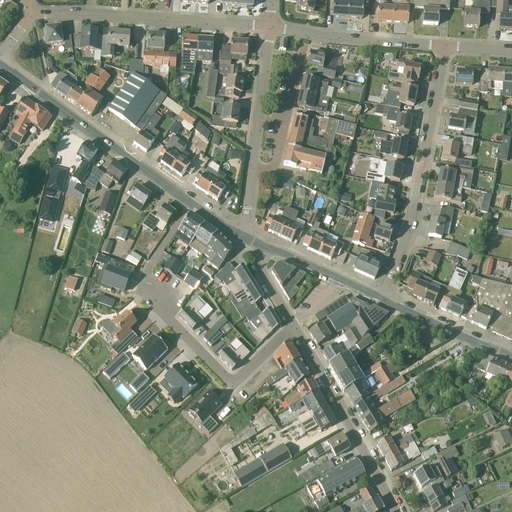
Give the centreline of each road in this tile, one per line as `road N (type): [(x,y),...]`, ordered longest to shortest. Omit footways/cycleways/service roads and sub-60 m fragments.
road 1 (secondary): [(242,236),(0,66)]
road 2 (residential): [(381,295),(413,215),(444,46)]
road 3 (residential): [(269,27),(27,15)]
road 4 (residential): [(293,327),(233,383),(142,291)]
road 5 (residential): [(397,511),(293,327)]
road 6 (residential): [(444,46),(269,27)]
road 7 (residential): [(250,173),(273,168),(305,46)]
road 8 (residential): [(250,173),(269,27)]
road 9 (secondary): [(511,355),(381,295)]
